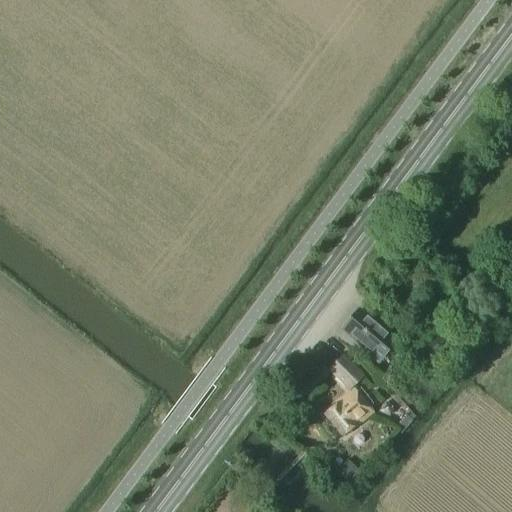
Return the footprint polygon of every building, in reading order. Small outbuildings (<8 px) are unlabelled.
[(358,311),(340,333),(376,364),(398,339),(379,323),(376,326),(358,311)] [(431,324),(402,348),(418,368),(447,343),(431,324)] [(365,377),(343,355),(326,372),(349,394),(365,377)] [(405,365),(392,377),(397,384),(418,406),(436,391),(414,368),(410,371),(405,365)] [(352,393),(324,417),(341,439),(355,427),(355,426),(370,415),(352,393)] [(379,413),(390,418),(394,408),(383,403),(379,413)]
